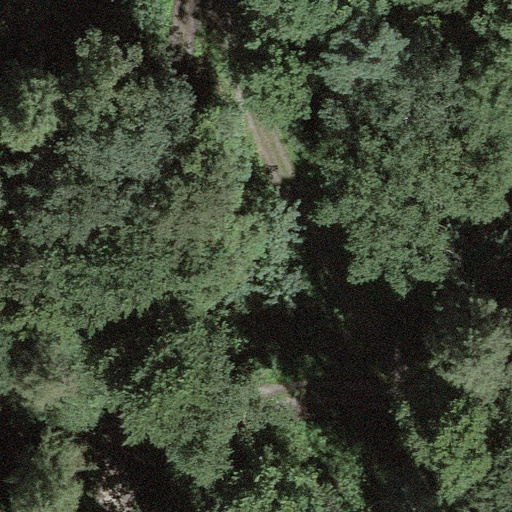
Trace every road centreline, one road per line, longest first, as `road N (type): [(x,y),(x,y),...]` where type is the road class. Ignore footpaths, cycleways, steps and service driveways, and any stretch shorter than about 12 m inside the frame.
road 1 (track): [(511,462),(401,401),(273,220),(191,19)]
road 2 (track): [(106,511),(194,0)]
road 3 (track): [(401,401),(243,389),(112,471)]
